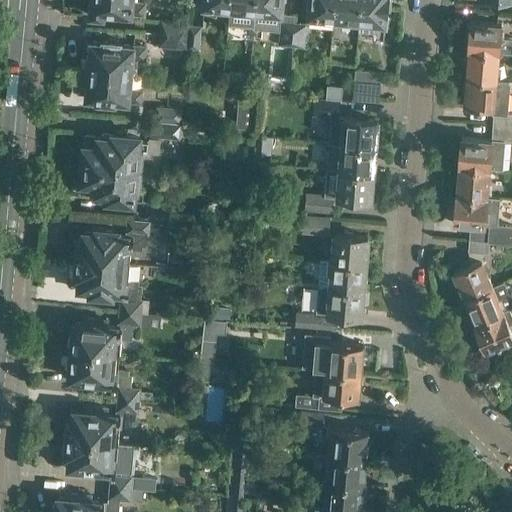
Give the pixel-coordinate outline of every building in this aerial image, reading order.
[(132,0),(91,0),(90,14),(104,16),(104,11),(145,15),(146,3),(132,2),(132,0)] [(204,0),(204,7),(229,10),(230,0),(204,0)] [(230,0),(229,10),(229,12),(240,13),(241,11),(255,12),(255,0),(230,0)] [(255,0),(255,12),(271,14),(270,22),(280,23),(278,44),(292,46),(294,22),(295,15),(281,13),(282,0),(255,0)] [(319,17),(333,18),(334,0),(308,0),(307,20),(318,21),(319,17)] [(334,0),(333,18),(332,22),(344,23),(344,19),(359,20),(360,0),(334,0)] [(360,0),(359,20),(375,21),(375,25),(386,26),(387,0),(360,0)] [(161,18),(159,32),(188,35),(189,23),(189,21),(161,18)] [(470,19),(468,47),(499,50),(499,51),(511,51),(511,37),(504,37),(505,27),(501,27),(501,22),(470,19)] [(294,22),(292,46),(305,47),(307,23),(294,22)] [(187,48),(186,48),(186,55),(199,56),(202,24),(189,23),(188,35),(187,48)] [(188,35),(159,32),(158,45),(186,48),(187,48),(188,35)] [(86,57),(85,68),(131,73),(132,57),(145,58),(146,46),(120,44),(120,41),(104,40),(103,42),(91,41),(90,53),(86,57)] [(468,47),(466,75),(497,78),(499,51),(499,50),(468,47)] [(131,73),(85,68),(84,81),(87,84),(86,97),(98,98),(98,100),(115,102),(115,99),(141,102),(142,89),(130,88),(131,73)] [(497,78),(466,75),(463,104),(494,107),(493,123),(511,123),(511,112),(508,112),(510,82),(508,82),(508,79),(497,78)] [(237,79),(222,78),(221,89),(236,90),(237,79)] [(327,95),(342,98),(345,84),(329,81),(327,95)] [(357,84),(356,96),(380,99),(380,86),(357,84)] [(258,97),(246,96),(243,126),(255,127),(258,97)] [(339,100),(314,98),(312,115),(331,116),(329,142),(375,146),(378,119),(338,115),(339,100)] [(182,107),(156,105),(155,120),(181,122),(182,107)] [(152,136),(180,138),(181,124),(154,121),(152,136)] [(459,165),(490,168),(503,169),(505,141),(511,141),(511,123),(493,123),(492,135),(492,139),(461,136),(459,165)] [(84,134),(81,163),(141,169),(143,151),(146,151),(159,152),(161,137),(150,136),(146,140),(139,140),(140,136),(112,133),(112,134),(102,133),(100,136),(84,134)] [(281,137),(256,135),(255,152),(280,155),(281,137)] [(329,142),(327,168),(373,172),(375,146),(329,142)] [(141,169),(81,163),(78,192),(95,193),(97,196),(107,197),(107,198),(134,200),(134,197),(143,198),(144,187),(139,186),(141,169)] [(459,165),(456,192),(487,194),(488,191),(491,191),(492,182),(488,182),(490,168),(459,165)] [(306,193),(305,207),(331,209),(332,195),(371,199),(373,172),(327,168),(324,194),(306,193)] [(487,194),(456,192),(455,208),(451,208),(451,217),(454,217),(454,221),(484,224),(484,227),(483,227),(497,229),(500,197),(487,196),(487,194)] [(149,217),(149,218),(168,220),(168,219),(173,219),(175,204),(147,201),(146,216),(149,217)] [(304,215),(303,229),(329,231),(330,217),(304,215)] [(79,240),(77,258),(129,263),(131,247),(141,248),(142,245),(146,245),(147,233),(149,233),(149,232),(161,233),(162,232),(167,232),(168,220),(149,218),(149,221),(128,219),(127,234),(119,234),(120,230),(106,229),(106,227),(92,226),(92,231),(84,230),(83,241),(79,240)] [(483,227),(482,240),(489,241),(489,240),(507,241),(508,230),(497,229),(483,227)] [(334,234),(332,260),(366,263),(368,236),(334,234)] [(489,241),(482,240),(468,239),(467,251),(488,253),(489,241)] [(129,263),(77,258),(75,276),(80,277),(79,286),(88,287),(87,293),(100,294),(100,292),(114,294),(114,289),(122,290),(120,309),(148,311),(149,311),(150,297),(140,297),(141,285),(138,285),(139,280),(127,279),(129,263)] [(319,259),(318,285),(330,286),(364,289),(366,263),(332,260),(319,259)] [(453,270),(463,297),(492,285),(487,271),(490,269),(487,262),(484,264),(482,259),(453,270)] [(511,299),(504,280),(492,285),(463,297),(474,323),(510,308),(509,307),(511,306),(511,299)] [(364,289),(330,286),(318,285),(316,310),(321,311),(320,312),(361,315),(364,289)] [(511,313),(510,308),(474,323),(479,335),(475,336),(479,347),(483,345),(484,349),(499,343),(505,357),(506,358),(504,359),(511,355),(511,313)] [(75,321),(72,349),(117,353),(127,354),(128,337),(131,338),(131,334),(135,334),(136,323),(140,323),(154,324),(155,311),(149,311),(148,311),(120,309),(118,325),(108,324),(109,320),(95,319),(95,317),(83,316),(82,322),(75,321)] [(296,309),(295,324),(319,326),(320,312),(321,311),(316,310),(296,309)] [(228,351),(230,316),(204,315),(202,349),(228,351)] [(319,326),(295,324),(288,324),(287,337),(309,339),(310,326),(319,327),(319,326)] [(316,355),(314,368),(359,372),(362,344),(313,339),(311,355),(316,355)] [(117,353),(72,349),(69,377),(78,378),(77,384),(89,385),(89,383),(102,384),(102,379),(117,381),(117,379),(120,379),(118,397),(140,399),(141,386),(130,385),(131,374),(127,373),(127,370),(116,369),(117,353)] [(295,392),(294,405),(340,410),(341,396),(357,398),(359,372),(314,368),(312,394),(295,392)] [(70,409),(67,437),(114,441),(116,425),(131,426),(131,423),(134,422),(136,411),(138,412),(140,399),(118,397),(117,413),(108,412),(108,408),(96,407),(96,405),(84,403),(83,410),(70,409)] [(300,409),(299,422),(324,424),(325,411),(300,409)] [(330,437),(329,453),(367,456),(369,430),(327,426),(326,437),(330,437)] [(114,441),(67,437),(65,465),(78,466),(78,472),(89,473),(89,471),(103,472),(103,468),(111,469),(110,485),(132,487),(143,488),(144,475),(133,474),(133,476),(130,476),(131,463),(127,463),(128,459),(112,457),(114,441)] [(238,444),(236,469),(246,470),(249,446),(238,444)] [(329,453),(326,478),(364,481),(367,456),(329,453)] [(236,469),(233,495),(244,496),(246,470),(236,469)] [(326,478),(324,504),(362,508),(364,481),(326,478)] [(58,496),(56,511),(113,511),(114,509),(117,510),(118,498),(130,500),(130,497),(131,497),(132,487),(110,485),(108,501),(106,501),(106,500),(92,499),(92,495),(78,494),(78,492),(66,491),(66,497),(58,496)] [(233,495),(231,511),(242,511),(244,496),(233,495)]
